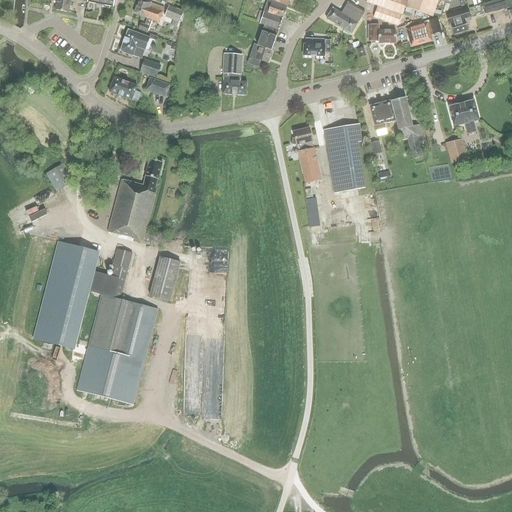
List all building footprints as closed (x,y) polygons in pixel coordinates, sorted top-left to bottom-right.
[(70,0),(76,0),(87,2),(87,0),(56,0),(55,10),(68,13),(70,0)] [(151,3),(143,0),(138,0),(134,13),(147,18),(144,25),(141,23),(139,30),(147,32),(152,20),(158,23),(164,8),(151,3)] [(282,18),(285,9),(284,8),(285,6),(268,0),(264,12),(282,18)] [(367,0),(366,2),(377,6),(373,17),(398,26),(398,25),(399,25),(400,23),(399,22),(402,15),(405,7),(432,17),(438,0),(367,0)] [(506,0),(496,0),(483,4),(486,14),(509,8),(506,0)] [(351,34),(364,12),(348,2),(341,13),(332,8),(326,19),(351,34)] [(165,17),(179,22),(183,12),(169,6),(165,17)] [(468,31),(464,19),(470,18),(467,9),(439,17),(443,27),(450,24),(453,35),(468,31)] [(257,45),(272,50),(282,19),(263,12),(263,13),(261,20),(260,24),(264,25),(262,32),(257,45)] [(433,34),(441,32),(437,18),(429,21),(430,22),(406,29),(407,35),(411,47),(432,41),(430,34),(433,34)] [(395,31),(394,26),(388,26),(388,31),(378,31),(378,25),(368,25),(368,41),(378,41),(378,44),(396,44),(395,31)] [(145,50),(149,38),(128,30),(120,51),(139,58),(142,49),(145,50)] [(330,53),(331,40),(305,39),(305,44),(303,44),(302,56),(324,57),(324,53),(330,53)] [(177,45),(168,42),(167,45),(171,47),(172,50),(175,51),(177,45)] [(267,63),(272,50),(257,45),(254,44),(247,64),(257,67),(260,60),(267,63)] [(246,96),(247,82),(240,82),(242,56),(224,55),(222,79),(223,79),(222,94),(246,96)] [(156,78),(160,66),(144,60),(140,72),(156,78)] [(137,86),(114,78),(109,92),(131,100),(132,98),(138,100),(140,93),(135,91),(137,86)] [(170,85),(150,78),(145,91),(165,98),(170,85)] [(391,101),(396,121),(398,130),(399,137),(396,138),(397,142),(407,139),(412,159),(422,157),(418,143),(425,141),(424,135),(421,124),(412,127),(405,98),(391,101)] [(387,123),(396,121),(391,101),(369,106),(374,126),(375,126),(376,131),(389,128),(387,123)] [(453,127),(464,124),(466,130),(467,134),(476,132),(473,122),(479,120),(474,101),(448,107),(453,127)] [(357,142),(362,142),(359,124),(324,130),(334,193),(364,188),(357,142)] [(305,184),(321,180),(314,148),(313,148),(311,142),(312,142),(309,128),(293,132),(296,145),(298,145),(299,151),(297,152),(305,184)] [(446,144),(449,156),(447,157),(446,159),(448,167),(450,168),(459,166),(458,162),(466,159),(461,140),(446,144)] [(382,153),(379,141),(368,144),(371,156),(382,153)] [(511,143),(510,141),(502,147),(508,154),(511,150),(511,143)] [(158,180),(162,162),(150,159),(143,185),(121,180),(117,196),(108,233),(118,235),(118,237),(152,246),(154,236),(145,234),(155,196),(154,195),(156,189),(155,188),(157,180),(158,180)] [(56,192),(74,181),(64,163),(46,174),(56,192)] [(388,172),(379,174),(381,182),(390,180),(388,172)] [(313,189),(306,190),(311,226),(318,225),(313,189)] [(98,252),(59,243),(35,339),(73,349),(98,252)] [(107,297),(103,296),(78,390),(132,405),(157,310),(119,300),(128,269),(132,254),(117,250),(113,265),(115,265),(107,297)] [(160,257),(149,296),(169,301),(180,263),(160,257)]
